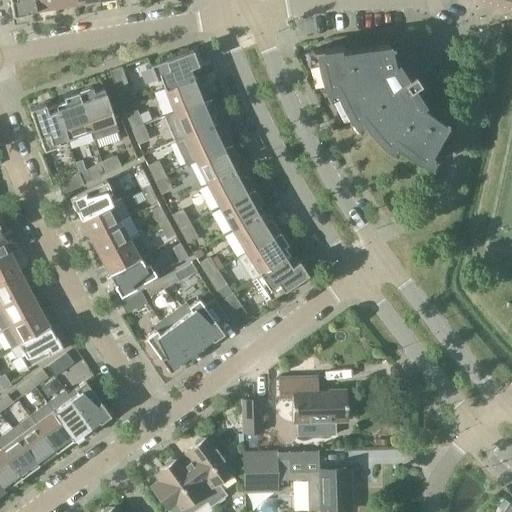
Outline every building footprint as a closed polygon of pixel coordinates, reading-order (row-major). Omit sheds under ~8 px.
[(9,0),(12,15),(25,13),(25,12),(34,10),(32,0),(9,0)] [(54,0),(32,0),(34,10),(55,7),(54,0)] [(386,146),(388,143),(393,148),(399,152),(404,156),(409,160),(415,164),(420,167),(422,160),(425,162),(426,161),(425,161),(445,124),(433,115),(447,56),(415,77),(413,73),(403,79),(393,63),(388,43),(344,49),(343,45),(311,49),(311,51),(315,50),(324,88),(334,85),(352,120),(360,115),(386,146)] [(163,87),(197,74),(194,65),(197,64),(192,49),(150,65),(156,81),(160,79),(163,87)] [(109,70),(117,92),(129,88),(121,65),(109,70)] [(163,87),(173,111),(210,96),(205,82),(201,84),(197,74),(163,87)] [(77,91),(90,129),(93,139),(118,131),(103,87),(93,90),(91,87),(77,91)] [(64,100),(55,103),(66,137),(90,129),(77,91),(63,96),(64,100)] [(174,140),(216,121),(212,112),(216,110),(210,96),(173,111),(164,115),(174,140)] [(66,137),(55,103),(45,107),(44,103),(29,108),(43,150),(59,145),(58,140),(66,137)] [(131,129),(143,124),(137,109),(125,114),(131,129)] [(224,128),(220,130),(216,121),(174,140),(186,164),(195,160),(231,142),(224,128)] [(131,129),(137,144),(149,139),(143,124),(131,129)] [(206,183),(238,167),(234,158),(237,156),(231,142),(195,160),(206,183)] [(115,155),(101,161),(106,173),(121,166),(115,155)] [(154,179),(165,174),(158,159),(147,165),(154,179)] [(106,173),(101,161),(86,168),(92,180),(106,173)] [(219,207),(254,187),(246,174),(243,175),(238,167),(206,183),(219,207)] [(140,188),(149,184),(142,169),(133,174),(140,188)] [(62,194),(83,184),(78,172),(56,183),(62,194)] [(172,188),(165,174),(154,179),(160,194),(172,188)] [(76,209),(79,217),(111,202),(107,194),(112,192),(106,180),(69,198),(75,210),(76,209)] [(156,198),(149,184),(140,188),(147,202),(156,198)] [(232,229),(263,211),(258,203),(261,201),(254,187),(219,207),(232,229)] [(89,236),(119,221),(111,203),(112,203),(111,202),(79,217),(89,236)] [(158,224),(167,219),(159,205),(151,210),(158,224)] [(179,228),(190,222),(182,208),(171,215),(179,228)] [(268,220),(263,211),(232,229),(245,252),(279,231),(271,218),(268,220)] [(174,233),(167,219),(158,224),(166,238),(174,233)] [(129,240),(119,221),(89,236),(99,256),(129,240)] [(198,236),(190,222),(179,228),(187,242),(198,236)] [(287,243),(279,231),(245,252),(260,274),(289,254),(284,245),(287,243)] [(0,257),(10,252),(1,233),(0,233),(0,257)] [(139,257),(129,240),(99,256),(109,275),(140,257),(139,256),(139,257)] [(171,247),(179,261),(187,256),(180,243),(171,247)] [(0,280),(19,271),(10,252),(0,257),(0,280)] [(119,295),(155,274),(149,264),(154,261),(149,252),(140,257),(109,275),(114,282),(113,283),(119,295)] [(289,254),(260,274),(264,281),(260,284),(270,298),(307,273),(298,260),(295,262),(289,254)] [(207,276),(217,269),(209,256),(198,262),(207,276)] [(226,283),(217,269),(207,276),(215,290),(226,283)] [(0,280),(0,304),(29,290),(19,271),(0,280)] [(159,279),(165,291),(179,283),(173,272),(159,279)] [(151,298),(165,291),(159,279),(145,287),(151,298)] [(9,325),(39,308),(29,290),(0,304),(0,328),(0,329),(9,325)] [(146,301),(140,290),(119,302),(125,313),(146,301)] [(222,299),(235,319),(246,312),(232,292),(222,299)] [(177,307),(204,343),(211,338),(212,339),(222,331),(198,298),(188,305),(185,301),(177,307)] [(204,343),(177,307),(160,320),(186,356),(204,343)] [(49,326),(39,308),(9,325),(19,342),(18,343),(19,344),(49,326)] [(186,356),(160,320),(152,326),(154,330),(145,337),(169,370),(180,362),(179,361),(186,356)] [(55,334),(54,334),(49,326),(19,344),(10,349),(15,358),(19,355),(25,366),(61,345),(55,334)] [(73,362),(66,351),(46,365),(54,376),(73,362)] [(29,378),(34,386),(47,376),(42,369),(29,378)] [(311,391),(310,375),(278,376),(278,397),(292,397),(293,422),(296,421),(297,435),(335,435),(335,420),(346,420),(345,390),(311,391)] [(34,386),(29,378),(16,387),(21,395),(34,386)] [(64,389),(90,426),(98,421),(98,422),(109,414),(85,380),(74,388),(77,392),(70,397),(64,389)] [(90,426),(64,389),(46,402),(73,439),(90,426)] [(0,398),(0,410),(12,402),(7,394),(0,398)] [(261,431),(260,398),(241,399),(242,432),(243,432),(261,431)] [(73,439),(46,402),(52,411),(35,423),(29,414),(29,415),(55,451),(73,439)] [(55,451),(29,415),(11,428),(38,464),(55,451)] [(0,435),(0,448),(21,477),(38,464),(11,428),(0,435)] [(176,458),(210,505),(226,494),(217,482),(232,472),(230,470),(234,467),(234,462),(229,455),(225,454),(221,457),(206,436),(186,451),(190,457),(181,464),(176,458)] [(0,485),(3,489),(21,477),(0,448),(0,485)] [(275,459),(275,454),(275,451),(243,452),(244,492),(276,491),(276,479),(307,478),(307,510),(320,510),(320,511),(349,511),(348,469),(318,469),(318,471),(288,472),(288,459),(275,459)] [(169,511),(191,511),(206,501),(210,506),(210,505),(176,458),(156,472),(160,479),(150,486),(167,509),(169,511)] [(511,511),(511,501),(510,503),(502,511),(511,511)]
